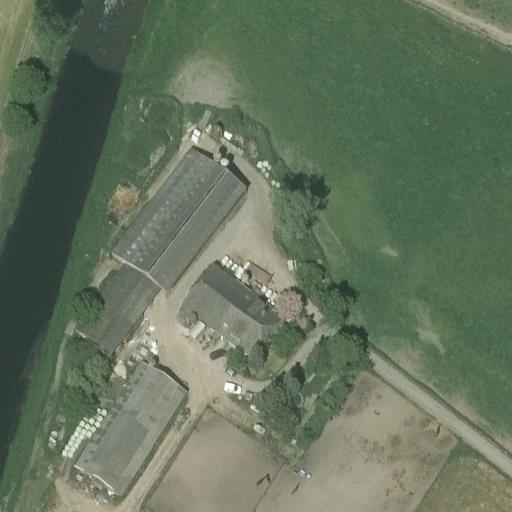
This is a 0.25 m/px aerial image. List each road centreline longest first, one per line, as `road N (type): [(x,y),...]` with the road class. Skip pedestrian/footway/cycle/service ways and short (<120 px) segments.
road 1 (unknown): [(511,474),(334,336),(253,251),(221,246),(177,295)]
road 2 (track): [(44,0),(0,153)]
